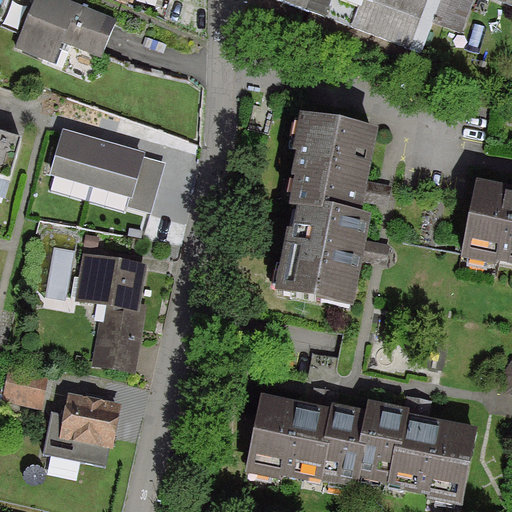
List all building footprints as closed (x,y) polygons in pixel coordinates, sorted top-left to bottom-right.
[(119,26),(37,0),(33,0),(15,57),(62,72),(71,45),(109,57),(119,26)] [(272,0),(322,17),(328,0),(272,0)] [(418,0),(359,0),(349,32),(402,50),(418,0)] [(357,220),(373,136),(290,120),(274,203),(285,205),(357,220)] [(164,162),(64,135),(54,175),(133,197),(130,208),(150,213),(164,162)] [(18,143),(0,137),(0,181),(6,184),(18,143)] [(511,195),(455,185),(442,258),(511,270),(511,195)] [(357,220),(285,205),(267,297),(347,313),(366,221),(357,220)] [(148,272),(86,261),(78,303),(106,308),(95,367),(140,375),(151,314),(140,313),(148,272)] [(47,375),(8,367),(1,407),(40,414),(47,375)] [(312,414),(250,402),(235,476),(308,491),(309,483),(349,491),(351,482),(459,504),(473,437),(397,421),(399,410),(349,400),(347,410),(314,403),(312,414)] [(113,412),(61,403),(54,443),(106,452),(113,412)]
